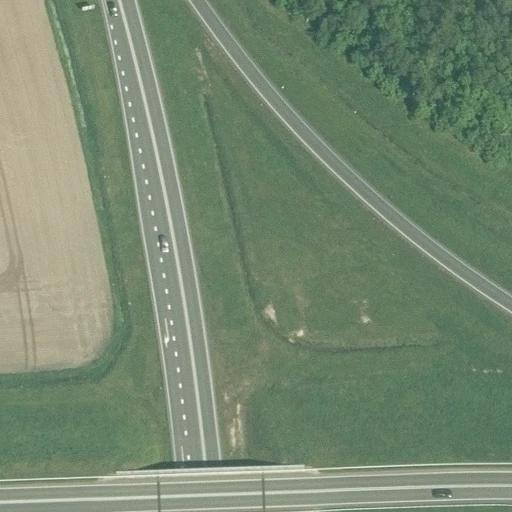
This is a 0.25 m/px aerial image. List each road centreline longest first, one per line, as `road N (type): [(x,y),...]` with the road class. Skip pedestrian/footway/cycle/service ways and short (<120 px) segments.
road 1 (trunk): [(208,511),(168,212),(118,0)]
road 2 (trunk): [(511,487),(0,505)]
road 3 (trunk): [(511,304),(400,227),(273,100),(198,0)]
